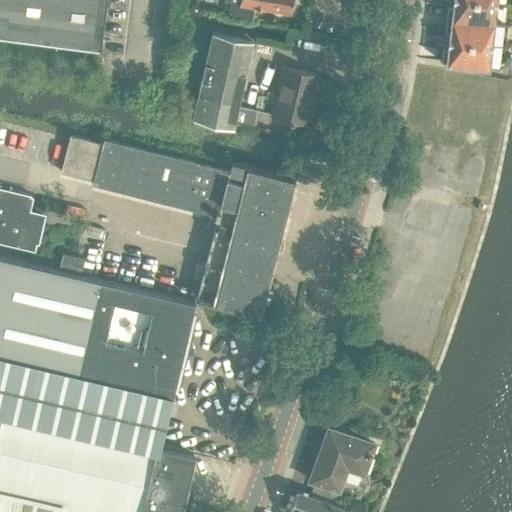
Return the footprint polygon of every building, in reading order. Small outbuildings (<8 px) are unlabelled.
[(0,0),(0,29),(99,42),(103,8),(103,0),(0,0)] [(228,0),(230,0),(227,15),(251,19),(253,6),(273,9),(289,12),(290,8),(291,0),(228,0)] [(492,24),(495,2),(477,0),(453,0),(453,6),(447,5),(446,18),(492,24)] [(490,45),(492,24),(446,18),(444,31),(450,32),(449,40),(490,45)] [(212,33),(191,120),(231,129),(251,42),(212,33)] [(487,68),(490,45),(449,40),(448,49),(442,49),(441,62),(487,68)] [(305,123),(317,76),(281,67),(270,115),(305,123)] [(216,216),(206,256),(195,297),(259,313),(293,178),(229,162),(227,170),(103,138),(102,142),(69,134),(60,171),(93,179),(92,183),(213,214),(212,215),(216,216)] [(299,136),(296,148),(300,149),(307,151),(310,139),(299,136)] [(0,186),(0,241),(33,250),(34,250),(36,242),(43,212),(30,208),(27,208),(30,195),(30,193),(0,186)] [(83,257),(62,251),(59,264),(80,269),(83,257)] [(0,357),(171,398),(195,301),(0,254),(0,357)] [(0,407),(0,511),(60,511),(62,504),(96,511),(142,511),(158,446),(158,445),(0,407)] [(362,473),(372,444),(327,427),(308,479),(314,481),(309,495),(333,503),(346,467),(362,473)] [(158,446),(142,511),(179,511),(193,454),(158,446)] [(288,510),(294,511),(337,511),(339,508),(295,490),(288,510)]
